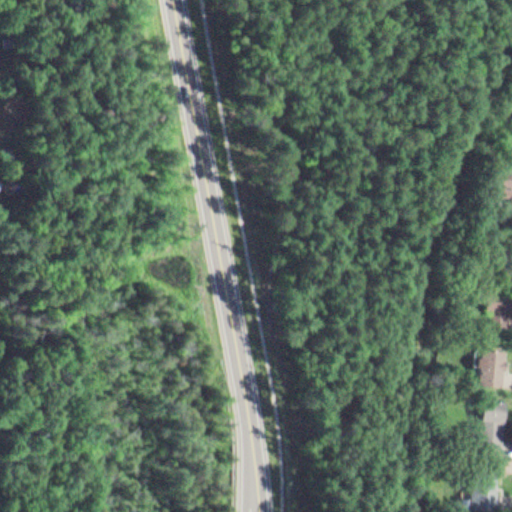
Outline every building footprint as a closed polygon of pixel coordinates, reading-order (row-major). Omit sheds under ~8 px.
[(511,162),(511,204),(490,205),(489,163),(511,162)] [(511,229),(498,229),(497,275),(511,275),(511,229)] [(507,285),(475,283),(473,313),(505,315),(507,285)] [(471,342),(471,379),(492,379),(493,342),(471,342)] [(471,392),(471,446),(498,446),(498,392),(471,392)] [(491,466),(490,502),(454,501),(455,480),(464,481),(464,465),(491,466)]
